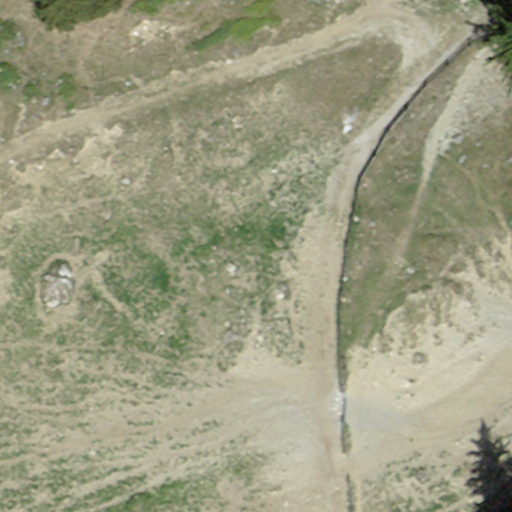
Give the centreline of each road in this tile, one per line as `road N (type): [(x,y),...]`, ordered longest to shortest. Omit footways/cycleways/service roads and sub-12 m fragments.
road 1 (track): [(0,160),(21,144),(381,26),(438,59)]
road 2 (track): [(332,511),(321,327),(328,255),(351,172)]
road 3 (track): [(438,59),(386,110),(351,172)]
